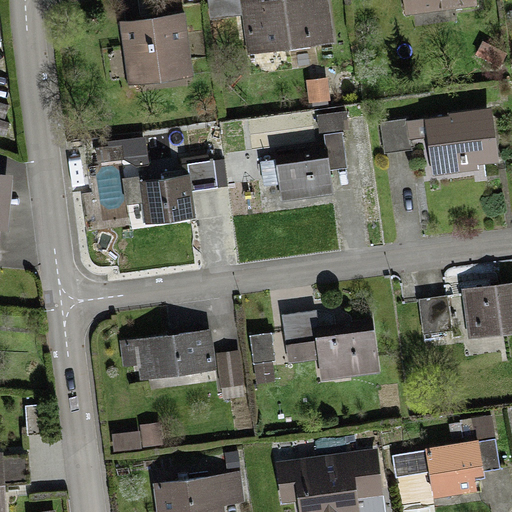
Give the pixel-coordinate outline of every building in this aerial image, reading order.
[(325,0),(316,0),(242,8),(247,54),(330,46),(325,0)] [(470,0),(405,0),(407,15),(472,9),(470,0)] [(180,21),(121,27),(127,84),(186,78),(180,21)] [(307,80),(309,102),(329,100),(327,78),(307,80)] [(9,104),(0,101),(0,124),(3,125),(9,104)] [(488,111),(383,126),(386,150),(427,145),(431,172),(496,163),(488,111)] [(345,115),(317,119),(320,134),(324,133),(341,131),(347,130),(345,115)] [(329,170),(346,168),(341,131),(324,133),(327,158),(329,170)] [(327,158),(276,165),(282,202),(331,195),(329,170),(327,158)] [(0,230),(26,233),(32,162),(0,159),(0,230)] [(210,163),(186,166),(190,194),(214,191),(210,163)] [(182,178),(139,185),(145,223),(187,217),(182,178)] [(511,284),(465,292),(471,335),(511,329),(511,284)] [(447,297),(417,301),(421,330),(451,326),(447,297)] [(317,309),(285,313),(290,359),(321,356),(323,379),(380,372),(375,330),(321,337),(317,309)] [(212,328),(120,338),(123,364),(138,362),(140,379),(216,370),(212,328)] [(271,333),(251,335),(255,365),(273,362),(271,333)] [(223,387),(244,385),(239,351),(217,354),(221,387),(223,387)] [(257,383),(275,381),(273,362),(255,365),(257,383)] [(245,396),(244,385),(223,387),(224,398),(245,396)] [(25,406),(27,435),(44,434),(42,405),(25,406)] [(478,441),(482,472),(500,469),(492,415),(460,420),(460,422),(463,440),(463,443),(478,441)] [(460,422),(448,424),(451,442),(463,440),(460,422)] [(159,423),(140,425),(141,430),(142,448),(161,446),(159,423)] [(141,430),(113,433),(115,450),(142,448),(141,430)] [(463,443),(389,453),(393,479),(429,474),(432,499),(476,493),(473,477),(483,476),(482,472),(478,441),(463,443)] [(226,452),(226,466),(239,465),(238,451),(226,452)] [(377,452),(276,463),(281,503),(300,501),(300,511),(357,511),(356,495),(381,492),(377,452)] [(239,474),(152,482),(155,511),(220,511),(219,502),(242,500),(239,474)]
